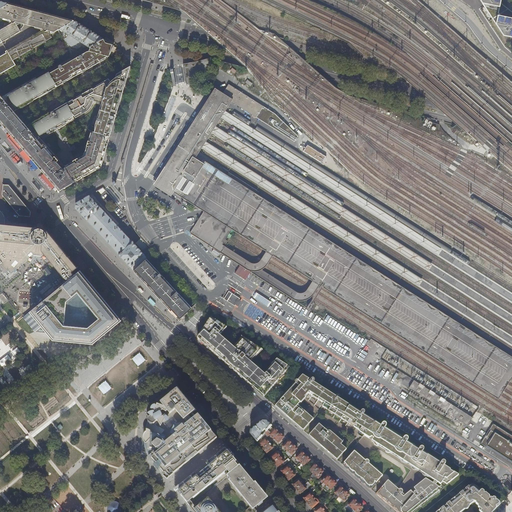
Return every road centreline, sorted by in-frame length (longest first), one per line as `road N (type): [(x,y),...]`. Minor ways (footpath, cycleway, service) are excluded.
road 1 (primary): [(153,23),(511,121)]
road 2 (residential): [(51,211),(110,171),(153,23)]
road 3 (residential): [(263,406),(104,269)]
road 4 (residential): [(104,269),(231,435)]
road 5 (residential): [(380,511),(263,406)]
